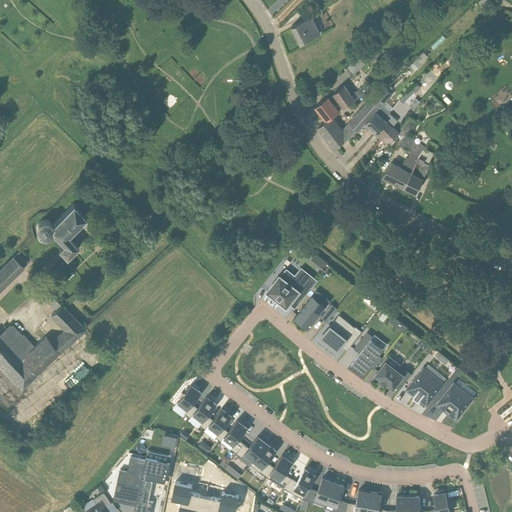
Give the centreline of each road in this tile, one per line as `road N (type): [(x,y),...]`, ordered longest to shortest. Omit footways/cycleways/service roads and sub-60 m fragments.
road 1 (residential): [(463,474),(377,476),(325,460),(219,383),(216,365),(253,319),(274,318),(371,396),(469,447)]
road 2 (unclassified): [(511,267),(386,208),(348,181),(312,138),(249,0)]
